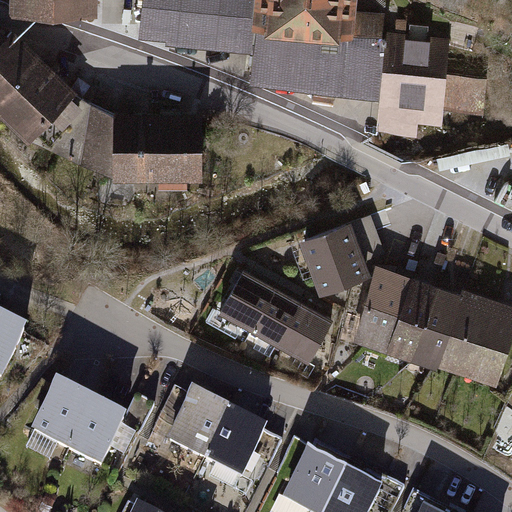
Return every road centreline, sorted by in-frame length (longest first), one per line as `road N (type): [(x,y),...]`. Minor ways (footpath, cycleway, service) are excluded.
road 1 (residential): [(0,12),(262,113),(511,234)]
road 2 (residential): [(511,499),(485,476),(393,431),(244,382),(168,347),(88,333)]
